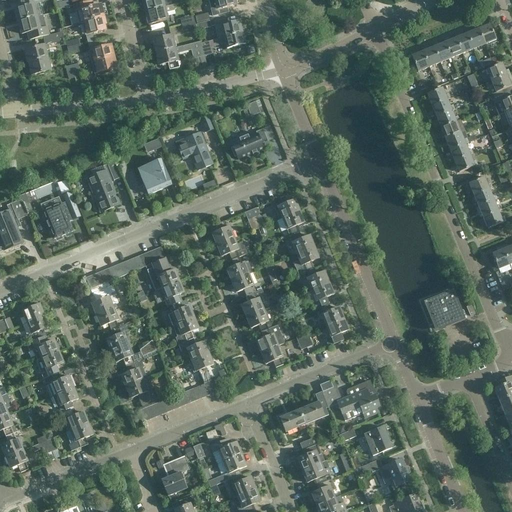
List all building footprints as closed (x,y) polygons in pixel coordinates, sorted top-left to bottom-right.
[(147,0),(143,1),(147,14),(174,7),(173,6),(165,8),(166,6),(165,2),(164,2),(170,0),(169,0),(147,0)] [(234,0),(215,0),(218,11),(236,6),(234,0)] [(57,11),(70,7),(69,1),(55,4),(57,11)] [(15,11),(19,23),(37,19),(34,9),(39,8),(37,2),(33,3),(34,6),(15,11)] [(72,7),(77,26),(82,25),(103,20),(104,19),(104,18),(106,17),(105,10),(102,11),(100,5),(92,7),(91,2),(72,7)] [(174,7),(147,14),(150,26),(168,22),(168,20),(169,19),(168,14),(167,14),(175,12),(174,7)] [(196,23),(210,20),(208,13),(207,14),(195,17),(196,23)] [(182,26),(195,23),(193,16),(180,19),(182,26)] [(37,19),(19,23),(22,36),(40,31),(37,19)] [(103,20),(87,24),(82,25),(85,37),(106,31),(103,20)] [(198,31),(211,28),(210,21),(197,24),(198,31)] [(241,22),(226,25),(225,23),(214,26),(218,40),(243,33),(241,22)] [(183,32),(197,28),(195,23),(182,26),(183,32)] [(483,28),(482,25),(477,27),(478,30),(484,45),(496,40),(489,25),(483,28)] [(50,29),(52,36),(63,34),(61,27),(50,29)] [(484,45),(478,30),(472,33),(471,29),(466,31),(467,35),(473,50),(484,45)] [(243,33),(218,40),(201,44),(205,57),(214,55),(212,48),(226,44),(227,50),(246,45),(243,33)] [(26,52),(29,64),(47,60),(45,52),(50,51),(49,46),(54,44),(54,42),(64,39),(63,34),(52,36),(43,39),(45,47),(26,52)] [(473,50),(467,35),(460,37),(459,34),(455,36),(456,39),(462,54),(473,50)] [(154,41),(157,54),(175,50),(175,49),(176,47),(175,42),(173,41),(172,37),(154,41)] [(462,54),(456,39),(450,42),(448,38),(444,40),(451,59),(462,54)] [(67,50),(80,46),(78,39),(65,43),(67,50)] [(451,59),(444,40),(443,40),(445,44),(438,46),(437,43),(432,45),(440,63),(451,59)] [(175,50),(157,54),(160,67),(168,65),(169,71),(180,69),(178,62),(177,55),(191,51),(196,70),(207,67),(205,57),(201,44),(201,42),(175,49),(175,50)] [(440,63),(432,45),(434,48),(427,51),(426,47),(421,49),(423,53),(429,68),(440,63)] [(68,56),(82,52),(80,46),(67,50),(68,56)] [(111,47),(94,51),(89,52),(92,64),(112,58),(114,58),(111,47)] [(429,68),(423,53),(416,56),(415,52),(410,54),(418,72),(429,68)] [(486,66),(502,61),(500,55),(484,61),(486,66)] [(115,70),(112,58),(92,64),(95,75),(115,70)] [(47,60),(29,64),(32,77),(51,72),(47,60)] [(75,79),(81,78),(77,64),(71,66),(75,79)] [(501,64),(486,71),(491,82),(510,75),(508,71),(505,72),(501,64)] [(75,79),(71,66),(65,68),(68,81),(75,79)] [(475,75),(468,76),(472,88),(478,86),(475,75)] [(510,75),(491,82),(496,94),(492,95),(494,100),(500,98),(504,96),(502,91),(511,88),(508,80),(511,79),(510,75)] [(432,106),(447,100),(451,99),(449,94),(445,95),(442,89),(427,95),(432,106)] [(511,97),(501,102),(500,98),(494,100),(496,104),(500,103),(504,114),(511,110),(511,97)] [(247,104),(252,116),(268,110),(264,98),(247,104)] [(447,100),(432,106),(436,117),(452,111),(459,108),(457,105),(453,106),(453,105),(450,107),(447,100)] [(452,111),(436,117),(441,129),(459,121),(458,117),(455,118),(452,111)] [(215,130),(210,119),(200,123),(205,134),(215,130)] [(459,121),(441,129),(445,140),(464,132),(470,129),(468,125),(462,128),(459,129),(456,122),(459,121),(459,123),(464,122),(463,120),(459,121)] [(261,146),(267,143),(262,131),(256,133),(257,136),(232,146),(238,161),(263,151),(261,146)] [(464,132),(445,140),(450,151),(468,143),(467,139),(463,140),(461,134),(464,132)] [(187,140),(177,145),(179,148),(183,160),(192,157),(198,172),(212,166),(204,146),(207,145),(202,134),(187,140)] [(160,138),(145,145),(148,153),(164,147),(160,138)] [(468,143),(450,151),(454,162),(473,154),(471,150),(468,151),(465,145),(469,143),(468,143)] [(473,154),(454,162),(459,173),(477,165),(476,161),(472,162),(470,156),(473,155),(473,154)] [(121,179),(115,163),(113,158),(102,163),(106,173),(88,180),(101,213),(119,206),(109,183),(113,181),(114,182),(121,179)] [(151,167),(139,172),(141,177),(148,196),(162,190),(161,187),(165,185),(165,186),(171,183),(161,160),(153,163),(155,167),(153,168),(152,166),(151,167)] [(473,195),(489,189),(492,188),(490,184),(487,185),(484,178),(469,184),(473,195)] [(489,189),(473,195),(478,207),(493,200),(502,197),(500,192),(491,196),(489,189)] [(44,215),(41,216),(43,221),(46,220),(47,223),(46,223),(49,229),(50,229),(51,231),(48,233),(50,238),(53,237),(54,240),(55,239),(56,242),(63,239),(62,236),(65,235),(66,238),(73,235),(72,232),(73,232),(72,231),(69,222),(68,220),(72,219),(73,221),(81,218),(71,193),(62,196),(62,197),(65,202),(65,204),(62,205),(61,204),(53,208),(53,207),(50,208),(51,209),(43,212),(44,215)] [(286,197),(279,200),(270,204),(273,211),(279,208),(284,220),(301,213),(296,202),(289,205),(286,197)] [(493,200),(478,207),(482,218),(501,210),(499,206),(496,207),(493,200)] [(14,223),(28,218),(22,202),(21,201),(7,207),(9,213),(0,216),(0,240),(5,252),(23,244),(14,223)] [(501,210),(482,218),(487,229),(505,222),(503,217),(500,218),(498,212),(501,211),(501,210)] [(301,213),(284,220),(288,231),(291,230),(293,236),(290,237),(291,238),(300,234),(298,227),(305,224),(301,213)] [(259,216),(247,221),(252,232),(264,227),(259,216)] [(213,236),(217,247),(235,240),(230,228),(228,229),(225,223),(217,226),(220,233),(213,236)] [(303,240),(300,234),(291,238),(298,256),(315,249),(310,237),(303,240)] [(235,240),(217,247),(222,258),(229,256),(232,262),(240,259),(240,258),(247,255),(242,243),(237,245),(235,240)] [(506,245),(501,247),(509,265),(511,263),(511,246),(507,248),(506,245)] [(497,270),(509,265),(501,247),(497,249),(498,252),(491,255),(497,270)] [(162,248),(156,251),(161,262),(163,261),(166,260),(162,248)] [(319,260),(315,249),(298,256),(300,261),(294,264),(299,276),(308,272),(315,270),(312,263),(319,260)] [(156,251),(150,253),(154,265),(161,262),(156,251)] [(150,253),(144,256),(149,267),(154,265),(150,253)] [(144,256),(138,258),(143,269),(149,267),(144,256)] [(138,258),(132,260),(137,272),(143,269),(138,258)] [(240,259),(232,262),(235,269),(228,272),(232,283),(250,276),(249,275),(253,274),(249,263),(242,265),(240,259)] [(132,260),(127,263),(131,274),(137,272),(132,260)] [(169,274),(163,261),(161,262),(154,265),(149,267),(150,270),(147,272),(156,293),(158,292),(181,283),(176,271),(169,274)] [(127,263),(121,265),(126,276),(129,275),(131,274),(127,263)] [(121,265),(115,267),(120,279),(126,276),(121,265)] [(115,267),(109,270),(114,281),(120,279),(115,267)] [(109,270),(104,272),(108,283),(114,281),(109,270)] [(317,276),(315,270),(308,272),(310,278),(308,279),(313,291),(330,285),(325,273),(317,276)] [(104,272),(98,274),(103,286),(108,283),(104,272)] [(98,274),(92,277),(97,288),(102,286),(103,286),(98,274)] [(250,276),(232,283),(237,294),(244,291),(247,298),(262,291),(254,294),(252,288),(254,287),(250,276)] [(92,277),(86,279),(91,290),(94,289),(97,288),(92,277)] [(181,283),(158,292),(162,304),(170,301),(172,307),(181,304),(178,297),(185,294),(181,283)] [(330,285),(313,291),(317,303),(320,302),(322,308),(330,305),(327,299),(334,296),(330,285)] [(108,300),(102,286),(97,288),(94,289),(100,303),(93,306),(97,318),(115,311),(110,299),(108,300)] [(262,291),(247,298),(249,304),(242,307),(247,318),(264,311),(262,305),(267,303),(262,291)] [(426,304),(437,331),(463,320),(452,294),(426,304)] [(30,302),(23,305),(15,308),(20,320),(25,317),(28,324),(45,317),(41,306),(33,309),(30,302)] [(183,310),(181,304),(172,307),(175,314),(168,316),(173,328),(195,319),(191,307),(183,310)] [(332,312),(330,305),(322,308),(325,315),(322,316),(327,327),(344,320),(339,309),(332,312)] [(115,311),(97,318),(102,329),(109,326),(112,332),(120,329),(117,323),(119,322),(115,311)] [(264,311),(247,318),(251,330),(258,327),(261,333),(269,330),(266,324),(269,323),(264,311)] [(45,317),(28,324),(32,335),(35,334),(38,341),(45,338),(42,331),(50,328),(45,317)] [(195,319),(173,328),(177,338),(175,339),(178,346),(195,339),(193,333),(200,330),(195,319)] [(4,320),(0,321),(0,334),(8,331),(4,320)] [(344,320),(327,327),(332,339),(326,341),(329,348),(344,342),(341,335),(349,332),(344,320)] [(129,346),(125,334),(129,332),(127,326),(120,329),(112,332),(114,338),(107,341),(112,353),(129,346)] [(269,330),(261,333),(264,340),(257,343),(261,354),(279,347),(284,345),(277,327),(269,330)] [(302,351),(313,347),(308,335),(297,339),(302,351)] [(45,338),(38,341),(26,346),(29,352),(32,351),(37,362),(42,360),(60,353),(55,341),(48,345),(45,338)] [(198,346),(195,339),(178,346),(183,358),(189,355),(192,361),(189,363),(210,354),(205,343),(198,346)] [(129,346),(112,353),(116,364),(124,361),(127,368),(134,365),(132,358),(134,357),(129,346)] [(279,347),(261,354),(266,366),(273,363),(276,369),(284,366),(281,360),(284,359),(279,347)] [(60,353),(42,360),(47,371),(49,370),(52,377),(60,374),(57,367),(65,364),(60,353)] [(210,354),(189,363),(193,375),(199,372),(205,386),(211,383),(213,382),(207,369),(214,366),(210,354)] [(144,368),(141,362),(134,365),(127,368),(130,374),(122,377),(126,388),(147,380),(143,369),(144,368)] [(62,380),(60,374),(52,377),(55,383),(52,384),(57,395),(52,398),(75,389),(70,377),(62,380)] [(511,377),(494,385),(496,389),(494,390),(498,402),(511,396),(511,387),(511,386),(511,377)] [(157,405),(147,380),(126,388),(131,400),(139,397),(145,410),(146,409),(152,407),(157,405)] [(213,382),(211,383),(215,394),(221,392),(216,381),(213,382)] [(330,382),(319,386),(322,393),(333,389),(332,386),(330,382)] [(211,383),(205,386),(209,397),(215,394),(211,383)] [(322,393),(321,394),(327,409),(327,408),(329,412),(338,409),(341,415),(342,415),(345,422),(362,415),(364,420),(378,414),(377,409),(379,408),(374,396),(369,398),(366,391),(340,401),(333,385),(332,386),(333,389),(322,393)] [(205,386),(199,388),(204,399),(209,397),(205,386)] [(199,388),(193,390),(198,402),(204,399),(199,388)] [(75,389),(52,398),(57,409),(59,408),(61,413),(58,414),(58,416),(74,410),(72,403),(79,400),(75,389)] [(193,390),(187,393),(192,404),(198,402),(193,390)] [(187,393),(181,395),(186,406),(192,404),(187,393)] [(317,404),(298,412),(304,426),(323,418),(320,411),(327,409),(321,394),(320,394),(320,393),(314,396),(317,404)] [(175,398),(180,409),(186,406),(181,395),(175,398)] [(7,396),(0,398),(0,419),(9,415),(7,409),(11,407),(7,396)] [(511,396),(498,402),(503,414),(511,409),(511,396)] [(175,398),(170,400),(174,411),(180,409),(175,398)] [(170,400),(164,402),(169,413),(174,411),(170,400)] [(164,402),(158,405),(163,416),(169,413),(164,402)] [(157,405),(152,407),(157,418),(163,416),(158,405),(157,405)] [(152,407),(146,409),(151,421),(157,418),(152,407)] [(145,423),(151,421),(146,409),(145,410),(141,412),(145,423)] [(511,409),(503,414),(508,425),(511,423),(511,409)] [(77,416),(74,410),(58,416),(62,423),(67,433),(65,434),(89,424),(85,413),(77,416)] [(284,434),(304,426),(298,412),(278,420),(284,434)] [(9,415),(0,419),(0,432),(4,431),(6,437),(14,434),(21,431),(19,424),(14,426),(9,415)] [(89,424),(65,434),(70,445),(68,446),(71,453),(89,446),(87,439),(94,436),(89,424)] [(378,455),(392,450),(383,428),(364,436),(370,453),(376,451),(378,455)] [(342,444),(356,438),(353,430),(339,436),(342,444)] [(14,434),(6,437),(9,443),(1,446),(6,458),(24,451),(19,439),(16,440),(14,434)] [(47,441),(46,442),(44,437),(36,440),(38,445),(32,448),(34,453),(44,449),(46,455),(52,453),(47,441)] [(47,441),(52,453),(58,450),(53,439),(47,441)] [(323,463),(320,456),(313,439),(298,445),(303,457),(296,460),(301,472),(323,463)] [(227,443),(225,442),(225,441),(209,448),(211,454),(217,451),(222,463),(240,455),(241,454),(238,448),(237,448),(235,443),(230,445),(229,442),(227,443)] [(197,460),(203,457),(198,445),(192,448),(197,460)] [(24,451),(6,458),(11,469),(18,466),(21,473),(29,470),(26,463),(28,462),(24,451)] [(240,455),(222,463),(227,475),(245,467),(240,455)] [(358,456),(350,458),(354,469),(361,466),(358,456)] [(180,475),(190,471),(185,458),(164,467),(169,478),(162,481),(168,497),(186,490),(180,475)] [(396,488),(410,482),(401,461),(379,470),(385,484),(393,481),(396,488)] [(325,463),(323,463),(301,472),(306,484),(313,481),(316,487),(331,481),(328,475),(330,475),(325,463)] [(355,478),(375,470),(372,463),(352,471),(355,478)] [(237,477),(226,481),(224,476),(208,483),(210,489),(225,483),(229,492),(233,491),(236,498),(255,490),(250,478),(239,483),(237,477)] [(331,481),(316,487),(318,492),(310,495),(315,507),(334,499),(331,493),(335,491),(331,481)] [(255,490),(236,498),(239,505),(235,507),(237,511),(251,511),(249,507),(260,502),(255,490)] [(393,505),(394,507),(389,508),(390,511),(421,511),(415,496),(393,505)] [(192,511),(192,509),(196,508),(192,497),(179,502),(181,508),(174,511),(192,511)] [(334,499),(315,507),(317,511),(347,511),(343,511),(341,505),(343,504),(341,497),(334,499)]
